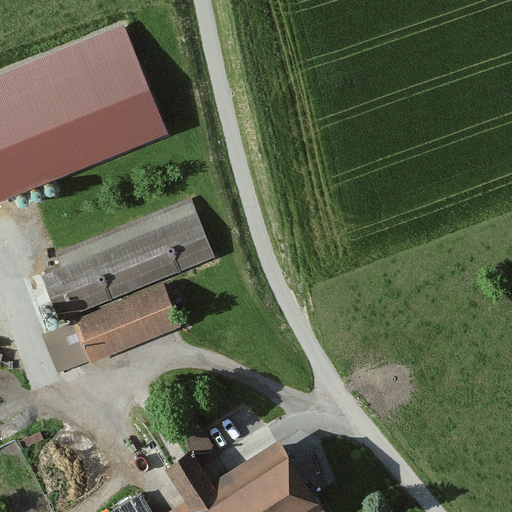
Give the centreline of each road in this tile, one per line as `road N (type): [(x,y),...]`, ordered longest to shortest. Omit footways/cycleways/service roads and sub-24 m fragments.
road 1 (unclassified): [(430,511),(351,420),(263,251),(196,0)]
road 2 (unknown): [(354,423),(203,354),(153,356),(128,383)]
